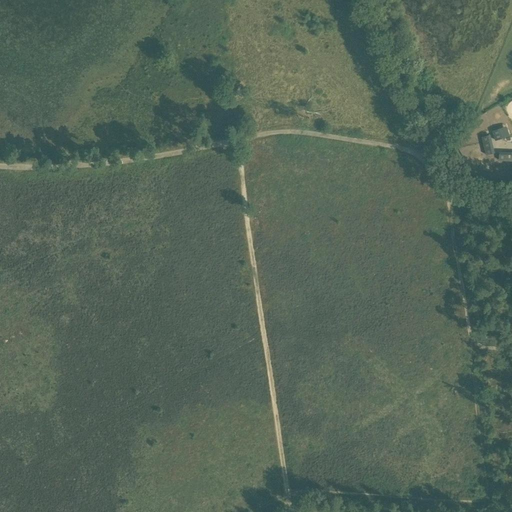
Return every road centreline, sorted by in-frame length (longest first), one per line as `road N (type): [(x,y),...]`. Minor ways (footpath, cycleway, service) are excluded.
road 1 (track): [(450,198),(415,151),(289,132),(109,162),(0,166)]
road 2 (track): [(511,505),(287,496),(258,511)]
